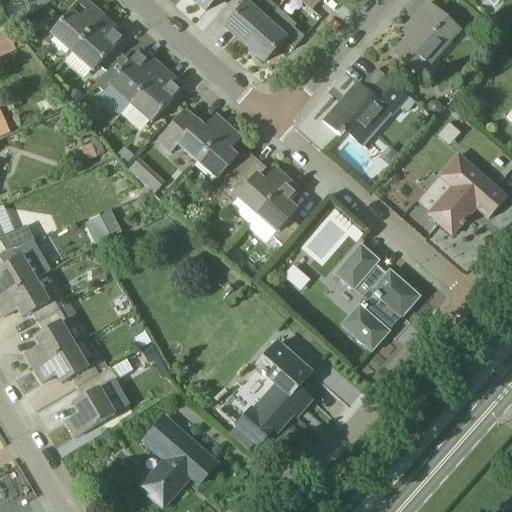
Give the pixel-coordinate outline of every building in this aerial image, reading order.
[(24,0),(30,17),(41,10),(47,6),(56,0),(24,0)] [(72,54),(104,18),(83,0),(81,0),(51,35),(72,54)] [(190,0),(205,13),(216,0),(190,0)] [(245,47),(272,16),(254,0),(251,0),(225,29),(245,47)] [(297,0),(312,13),(320,3),(317,0),(297,0)] [(461,34),(443,18),(428,5),(415,19),(421,24),(394,55),(421,78),(461,34)] [(47,6),(41,10),(55,23),(59,18),(47,6)] [(293,51),(304,39),(294,30),(297,27),(278,10),(272,16),(245,47),(264,64),(284,42),(293,51)] [(94,73),(126,37),(104,18),(72,54),(94,73)] [(22,37),(11,41),(7,32),(0,34),(0,58),(26,47),(22,37)] [(503,46),(490,34),(479,47),(492,58),(503,46)] [(104,94),(109,87),(131,106),(162,70),(141,51),(119,76),(118,75),(118,76),(111,70),(112,69),(111,69),(96,87),(104,94)] [(143,135),(184,89),(162,70),(131,106),(121,116),(143,135)] [(393,118),(400,110),(410,99),(377,70),(361,88),(357,85),(345,99),(349,102),(328,126),(324,123),(323,124),(340,139),(345,133),(362,148),(389,116),(393,118)] [(73,90),(68,98),(79,104),(83,97),(73,90)] [(410,99),(400,110),(403,112),(404,111),(407,114),(416,104),(410,99)] [(78,110),(86,119),(97,111),(89,101),(78,110)] [(0,111),(0,136),(9,132),(0,111)] [(205,130),(187,115),(185,112),(178,121),(180,123),(159,146),(171,157),(179,148),(196,164),(228,129),(216,117),(205,130)] [(223,195),(240,176),(230,167),(237,159),(230,152),(241,140),(228,129),(196,164),(216,182),(213,185),(223,195)] [(99,144),(93,138),(90,140),(92,146),(81,150),(87,163),(97,159),(96,157),(104,154),(99,144)] [(134,157),(125,149),(117,157),(126,166),(134,157)] [(507,200),(492,187),(458,157),(438,179),(451,190),(428,216),(452,238),(461,227),(463,228),(466,225),(464,223),(476,210),(488,221),(507,200)] [(128,172),(137,180),(147,168),(139,160),(128,172)] [(256,218),(288,182),(276,171),(264,183),(257,177),(250,185),(240,176),(223,195),(215,204),(226,213),(237,201),(256,218)] [(283,248),(287,244),(300,229),(290,220),(297,212),(290,205),(301,193),(288,182),(256,218),(275,236),(272,239),(283,248)] [(101,218),(111,240),(122,235),(111,213),(101,218)] [(0,241),(7,253),(15,250),(16,253),(24,249),(34,243),(26,228),(3,238),(3,237),(0,230),(0,241)] [(386,276),(376,266),(378,264),(360,248),(335,277),(354,294),(355,293),(364,301),(341,327),(371,353),(419,299),(389,273),(386,276)] [(24,259),(28,257),(24,249),(16,253),(15,250),(7,253),(0,256),(0,259),(5,268),(0,271),(0,281),(1,282),(0,282),(0,302),(36,280),(24,259)] [(251,283),(259,274),(249,265),(241,274),(251,283)] [(92,284),(107,284),(107,272),(92,272),(92,284)] [(38,324),(60,312),(59,311),(54,301),(51,303),(36,280),(0,302),(0,314),(3,320),(18,311),(23,320),(32,314),(38,324)] [(60,312),(66,321),(76,315),(70,304),(59,311),(60,312)] [(34,371),(75,346),(63,325),(66,322),(66,321),(60,312),(38,324),(44,334),(35,340),(40,348),(25,357),(34,371)] [(77,389),(99,376),(93,367),(89,369),(75,346),(34,371),(42,386),(56,377),(62,386),(71,380),(77,389)] [(311,375),(295,362),(277,346),(255,370),(272,385),(249,410),(276,434),(300,408),(304,411),(311,402),(298,390),(311,375)] [(149,364),(151,363),(159,358),(152,347),(142,353),(149,364)] [(163,365),(159,358),(151,363),(155,369),(163,365)] [(93,367),(99,376),(109,371),(103,361),(93,367)] [(74,440),(116,415),(102,391),(118,381),(111,369),(109,371),(99,376),(77,389),(83,400),(73,406),(79,416),(65,425),(74,440)] [(199,487),(218,466),(164,417),(141,443),(163,463),(139,490),(163,511),(191,480),(199,487)]
